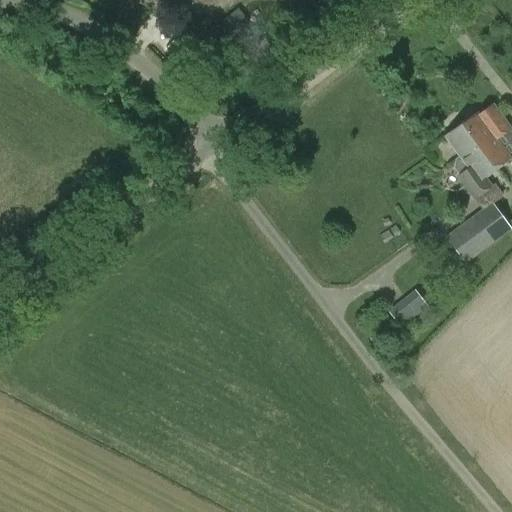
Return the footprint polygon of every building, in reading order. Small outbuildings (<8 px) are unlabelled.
[(217,61),(212,56),(214,54),(186,28),(165,51),(192,77),(194,75),(199,80),(217,61)] [(457,178),(473,199),(491,185),(485,176),(510,158),(511,157),(497,138),(509,130),(511,128),(494,103),(478,114),(446,137),(460,156),(456,159),(454,168),(460,175),(457,178)] [(465,264),(511,229),(511,228),(506,221),(493,203),(483,210),(482,209),(445,237),(465,264)] [(391,314),(401,327),(428,306),(416,293),(407,301),(391,314)] [(393,324),(389,317),(384,321),(389,327),(393,324)]
